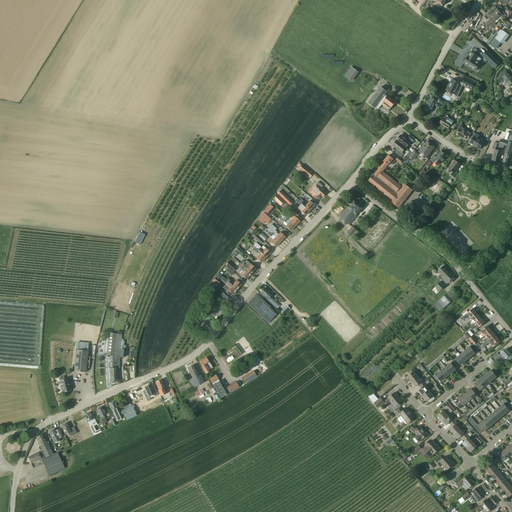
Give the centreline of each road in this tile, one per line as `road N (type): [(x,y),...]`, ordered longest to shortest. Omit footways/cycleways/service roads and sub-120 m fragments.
road 1 (unclassified): [(11,511),(32,432),(193,356),(350,182)]
road 2 (residential): [(511,334),(436,249),(350,182)]
road 3 (unclassified): [(409,117),(479,0)]
